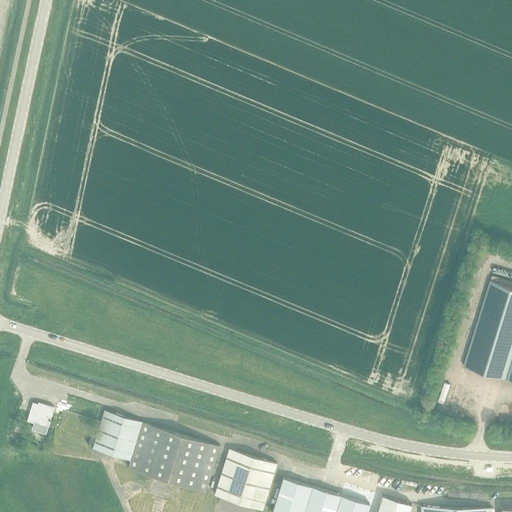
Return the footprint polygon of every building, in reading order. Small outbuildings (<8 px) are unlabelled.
[(464,365),(476,368),(511,379),(511,285),(490,279),(464,365)] [(33,402),(27,420),(34,423),(33,428),(46,432),(48,427),(50,421),(51,419),(50,419),(54,407),(42,403),(41,406),(38,405),(38,404),(33,402)] [(92,448),(131,459),(128,467),(205,491),(219,445),(104,409),(92,448)] [(88,443),(93,444),(100,421),(96,420),(88,443)] [(277,463),(229,448),(214,494),(262,508),(277,463)] [(366,511),(369,503),(283,476),(272,511),(273,511),(366,511)] [(408,511),(412,504),(382,494),(376,511),(408,511)]
